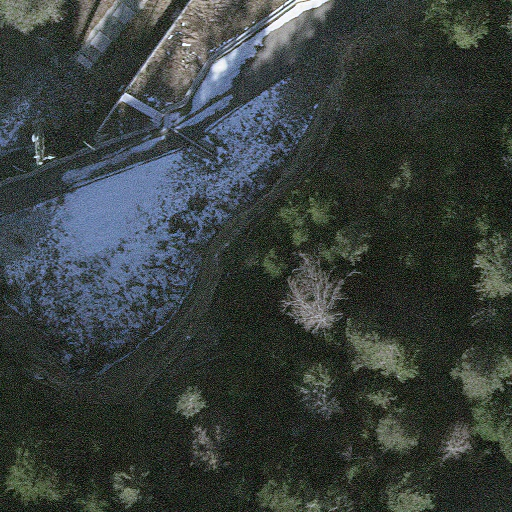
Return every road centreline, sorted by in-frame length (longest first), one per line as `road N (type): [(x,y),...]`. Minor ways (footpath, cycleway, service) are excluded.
road 1 (primary): [(268,0),(148,170),(0,458)]
road 2 (unclassified): [(363,0),(174,134),(0,201)]
